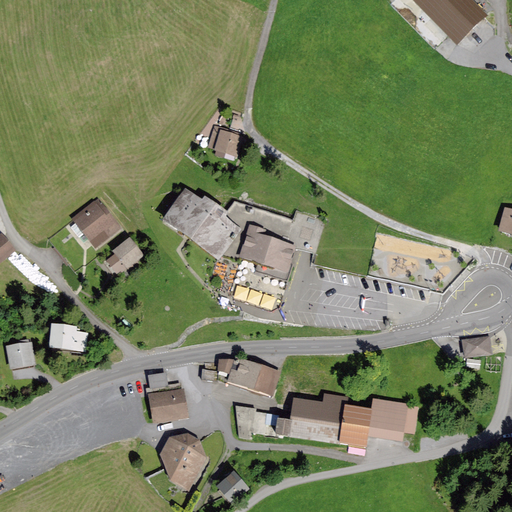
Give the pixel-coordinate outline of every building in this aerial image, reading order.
[(482,19),(463,0),(404,0),(453,48),(482,19)] [(241,139),(214,131),(208,152),(235,160),(241,139)] [(236,231),(181,190),(157,223),(212,264),(236,231)] [(98,204),(71,225),(92,251),(119,230),(98,204)] [(511,212),(503,210),(495,234),(511,239),(511,212)] [(287,242),(242,228),(231,262),(240,265),(284,280),(295,245),(287,242)] [(0,237),(0,263),(13,250),(0,237)] [(127,242),(107,260),(120,275),(140,258),(127,242)] [(86,330),(46,327),(45,349),(85,351),(86,330)] [(474,337),(461,339),(463,360),(490,356),(487,335),(474,337)] [(31,341),(5,346),(10,373),(36,368),(31,341)] [(231,361),(215,362),(211,381),(271,399),(278,376),(231,361)] [(164,373),(145,376),(147,388),(166,385),(165,382),(164,373)] [(179,380),(165,382),(166,385),(167,393),(181,391),(179,380)] [(166,385),(147,388),(149,396),(167,393),(166,385)] [(149,396),(147,396),(151,423),(187,418),(183,391),(181,391),(167,393),(149,396)] [(368,415),(291,404),(286,438),(362,449),(364,437),(413,444),(418,410),(370,403),(368,415)] [(264,436),(265,408),(240,407),(239,435),(264,436)] [(184,437),(166,441),(156,460),(166,483),(191,491),(207,458),(200,443),(184,437)] [(228,477),(213,491),(227,507),(243,492),(228,477)]
